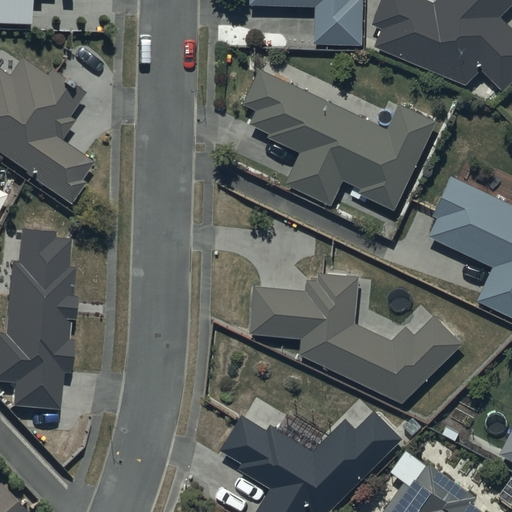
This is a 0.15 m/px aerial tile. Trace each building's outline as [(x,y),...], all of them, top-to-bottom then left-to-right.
[(0,0),(0,18),(28,18),(28,0),(0,0)] [(280,0),(315,1),(314,40),(363,40),(362,0),(280,0)] [(379,0),(372,20),(382,24),(375,42),(466,80),(481,65),(504,86),(511,77),(511,22),(500,11),(510,0),(379,0)] [(83,88),(48,65),(44,71),(19,54),(7,71),(0,66),(0,150),(25,168),(23,171),(69,200),(83,178),(79,175),(91,156),(59,135),(72,116),(67,113),(83,88)] [(435,116),(398,99),(388,122),(260,64),(244,99),(256,104),(249,120),(270,129),(269,132),(300,146),(285,179),(331,200),(343,174),(360,182),(358,188),(395,204),(435,116)] [(511,198),(451,170),(433,209),(438,211),(429,231),(492,261),(476,295),(511,311),(511,198)] [(57,240),(26,237),(23,269),(16,270),(9,344),(1,344),(0,352),(0,391),(19,394),(18,418),(64,420),(67,383),(76,383),(79,350),(73,349),(74,332),(79,331),(82,311),(77,309),(80,279),(72,278),(75,250),(59,248),(57,240)] [(359,271),(318,267),(317,275),(307,274),(306,284),(253,281),(250,328),(301,333),(300,349),(403,399),(463,339),(434,310),(415,329),(406,320),(392,335),(355,317),(359,271)] [(241,410),(220,445),(241,458),(238,464),(270,483),(253,511),(311,511),(314,508),(319,511),(324,511),(401,433),(375,406),(356,425),(346,415),(314,446),(271,419),(267,426),(241,410)] [(511,424),(499,450),(511,456),(511,424)] [(390,466),(406,477),(377,511),(494,511),(495,511),(473,497),(478,490),(428,456),(426,459),(407,446),(390,466)] [(0,511),(25,511),(0,482),(0,511)]
